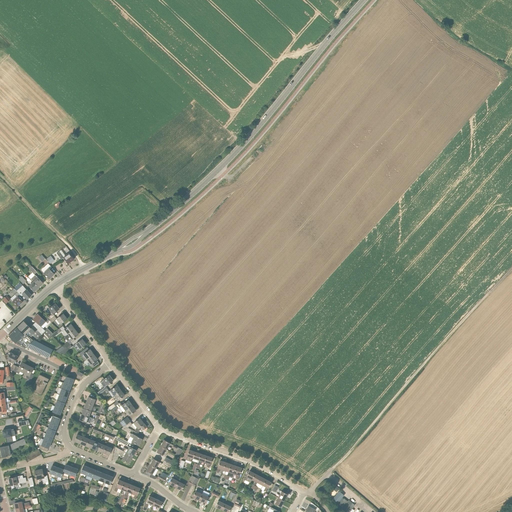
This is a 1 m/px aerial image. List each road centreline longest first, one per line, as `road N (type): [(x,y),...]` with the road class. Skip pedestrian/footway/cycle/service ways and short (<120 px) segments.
road 1 (tertiary): [(141,235),(226,162),(363,0)]
road 2 (track): [(327,473),(511,268)]
road 3 (residential): [(303,491),(247,458),(160,426)]
road 4 (track): [(83,268),(0,176)]
